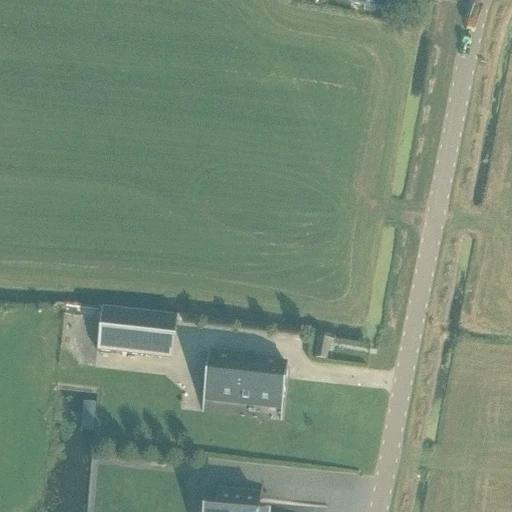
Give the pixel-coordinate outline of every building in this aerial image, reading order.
[(352,0),(351,3),(385,10),(387,0),(352,0)] [(174,360),(178,319),(103,310),(98,352),(174,360)] [(315,359),(325,361),(329,342),(318,340),(315,359)] [(206,378),(207,378),(216,379),(213,403),(240,406),(240,402),(282,406),(280,421),(282,421),(288,367),(255,363),(255,359),(209,354),(206,378)] [(218,475),(215,500),(204,499),(201,511),(271,511),(272,505),(261,504),(264,479),(218,475)]
